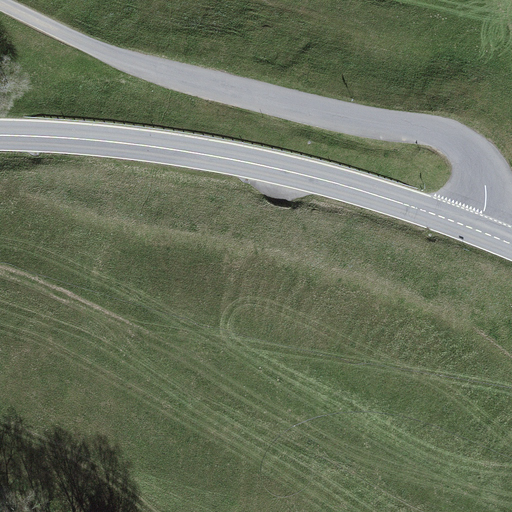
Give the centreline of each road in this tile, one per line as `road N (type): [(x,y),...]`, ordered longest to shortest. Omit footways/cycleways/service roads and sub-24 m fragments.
road 1 (unclassified): [(470,224),(478,158),(451,133),(329,113),(144,67),(0,4)]
road 2 (tertiary): [(0,135),(249,162),(470,224)]
